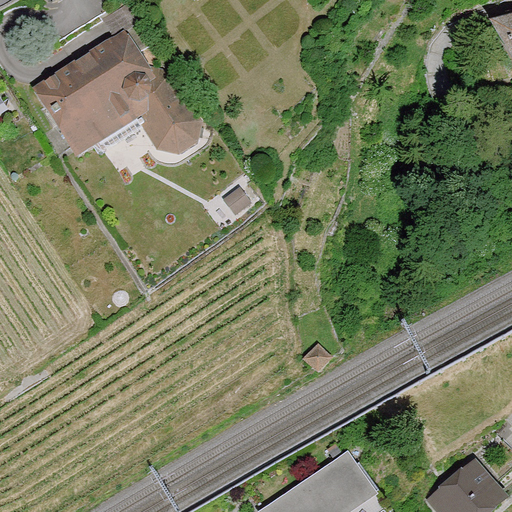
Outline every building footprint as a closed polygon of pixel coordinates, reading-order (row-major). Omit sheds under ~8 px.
[(511,12),(489,29),(511,77),(511,12)] [(124,37),(37,93),(78,156),(99,143),(103,145),(107,146),(111,145),(115,145),(144,126),(159,149),(178,153),(195,142),(199,123),(169,75),(150,71),(146,73),(124,37)] [(240,192),(226,203),(238,219),(252,208),(240,192)] [(388,511),(348,453),(261,511),(388,511)] [(473,468),(432,502),(440,511),(487,511),(501,500),(473,468)]
